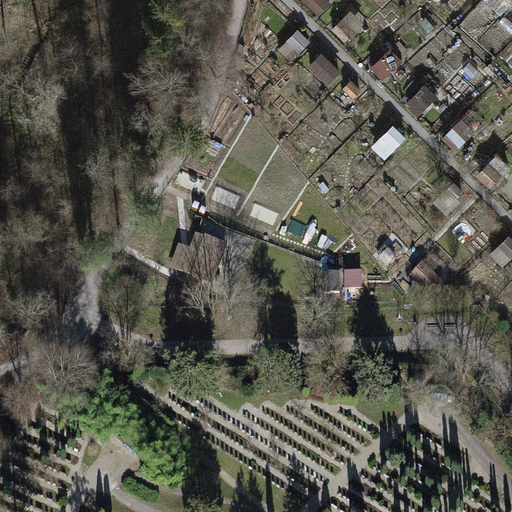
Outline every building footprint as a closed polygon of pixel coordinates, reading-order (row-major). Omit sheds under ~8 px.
[(297,26),(286,37),(299,50),(310,39),(297,26)] [(322,50),(311,62),(330,80),(341,68),(322,50)] [(384,132),(396,144),(407,134),(395,122),(384,132)] [(511,235),(510,233),(490,251),(502,264),(511,254),(511,235)] [(223,279),(222,255),(184,256),(184,279),(223,279)] [(424,262),(413,272),(433,292),(444,281),(424,262)]
